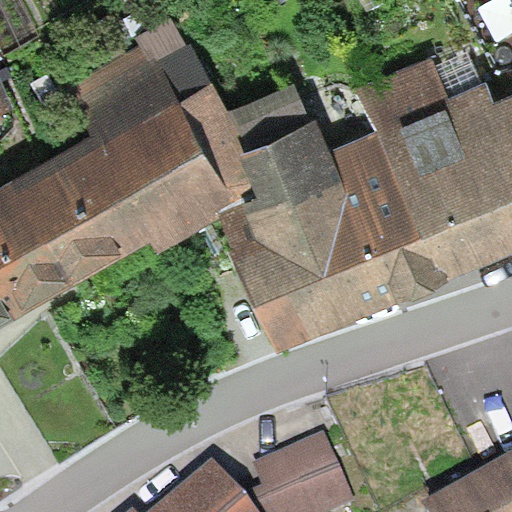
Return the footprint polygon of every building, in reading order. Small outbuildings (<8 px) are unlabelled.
[(96,119),(0,173),(0,264),(19,299),(129,236),(150,224),(157,236),(223,204),(219,196),(243,186),(243,183),(261,174),(242,131),(230,102),(193,36),(188,39),(172,11),(138,29),(141,37),(72,76),(96,119)] [(360,82),(377,118),(442,267),(468,258),(511,237),(511,79),(495,87),(486,67),(449,84),(433,49),(360,82)] [(0,71),(0,104),(13,99),(0,71)] [(230,102),(242,131),(306,102),(292,73),(230,102)] [(223,204),(280,337),(406,288),(403,282),(432,271),(442,267),(377,118),(334,137),(318,98),(306,102),(242,131),(261,174),(243,183),(243,186),(219,196),(223,204)] [(19,299),(0,264),(0,309),(5,306),(19,299)] [(326,436),(254,466),(264,488),(242,498),(252,511),(326,511),(354,500),(326,436)] [(511,511),(511,459),(424,507),(426,511),(511,511)] [(252,511),(242,498),(218,468),(162,511),(252,511)]
